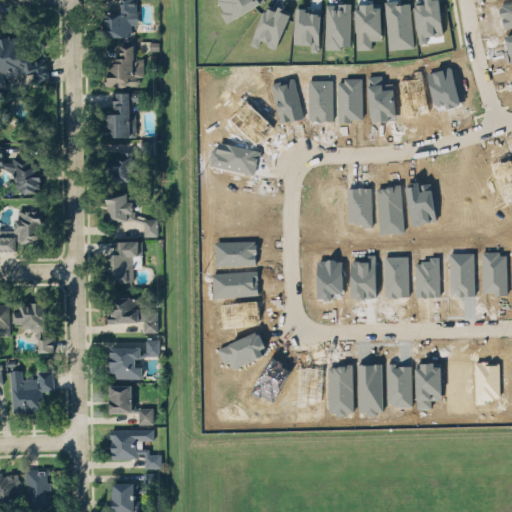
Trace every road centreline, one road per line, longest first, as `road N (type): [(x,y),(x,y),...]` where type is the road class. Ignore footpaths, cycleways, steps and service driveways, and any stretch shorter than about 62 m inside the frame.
road 1 (residential): [(463,0),(495,129),(399,152),(303,153),(290,191),(291,297),(306,331),(511,328)]
road 2 (residential): [(85,511),(75,0)]
